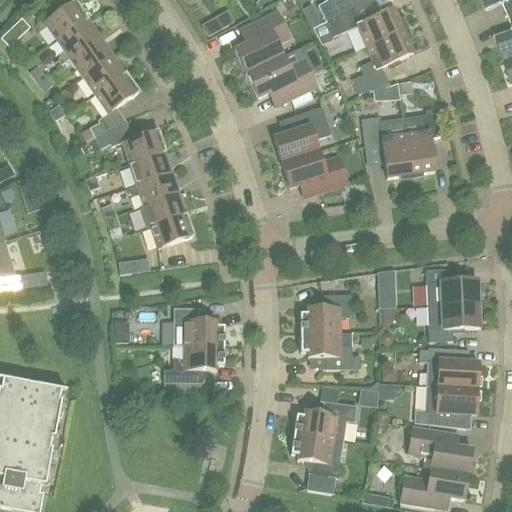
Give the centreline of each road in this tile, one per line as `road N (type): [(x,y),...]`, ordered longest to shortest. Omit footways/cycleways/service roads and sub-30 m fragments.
road 1 (residential): [(261,253),(216,89),(162,0)]
road 2 (residential): [(244,511),(258,452),(261,253)]
road 3 (residential): [(261,253),(507,218)]
road 4 (residential): [(507,218),(477,85),(442,0)]
